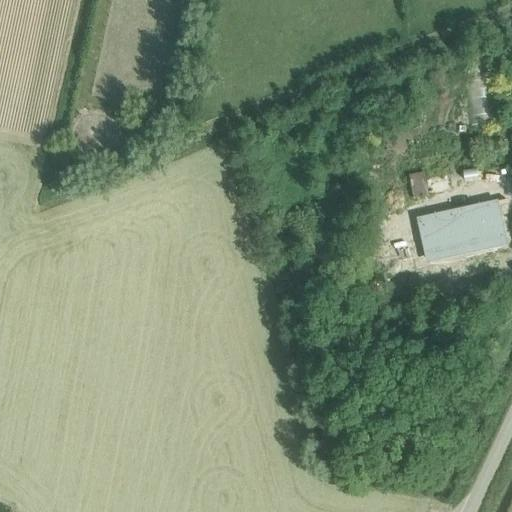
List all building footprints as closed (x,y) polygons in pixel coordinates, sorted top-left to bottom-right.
[(471,123),(491,123),(489,67),(469,68),(471,123)] [(416,212),(414,201),(429,198),(424,173),(409,176),(413,194),(376,202),(379,219),(371,221),(374,232),(389,228),(387,218),(398,215),(400,221),(412,219),(410,213),(416,212)] [(485,240),(484,233),(501,229),(496,205),(428,220),(423,229),(428,253),(459,246),(485,240)] [(436,286),(457,282),(451,251),(430,255),(436,286)] [(416,274),(420,271),(417,257),(381,264),(389,301),(421,295),(416,274)]
